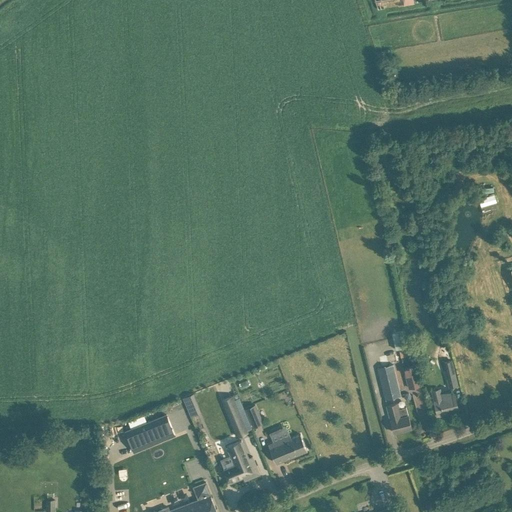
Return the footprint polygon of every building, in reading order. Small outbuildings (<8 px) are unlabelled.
[(392,331),(396,348),(409,345),(406,328),(392,331)] [(448,356),(451,350),(440,345),(437,351),(448,356)] [(400,350),(401,357),(414,353),(413,347),(400,350)] [(449,387),(457,385),(451,360),(443,362),(449,387)] [(385,399),(401,395),(393,363),(377,367),(385,399)] [(409,387),(421,384),(416,365),(414,365),(404,368),(409,387)] [(453,395),(451,387),(440,390),(440,388),(432,390),(436,407),(434,407),(436,417),(449,414),(449,412),(458,410),(455,395),(453,395)] [(221,398),(237,435),(248,431),(247,429),(252,427),(239,398),(235,399),(232,394),(221,398)] [(195,398),(185,402),(189,411),(198,407),(195,398)] [(399,408),(398,402),(387,405),(394,432),(412,427),(406,406),(399,408)] [(253,426),(263,423),(257,410),(248,414),(253,426)] [(167,413),(147,422),(155,441),(175,433),(167,413)] [(147,422),(126,431),(134,450),(155,441),(147,422)] [(290,434),(268,443),(276,462),(307,450),(300,433),(291,437),(290,434)] [(242,440),(226,446),(234,466),(225,470),(230,482),(248,475),(249,479),(260,474),(252,456),(247,458),(241,442),(242,442),(242,440)] [(198,500),(181,506),(183,511),(216,511),(210,495),(211,495),(206,482),(193,487),(197,498),(200,497),(200,499),(198,500)] [(126,506),(117,508),(118,511),(144,511),(138,486),(122,490),(126,506)] [(56,511),(56,499),(46,499),(46,511),(56,511)]
